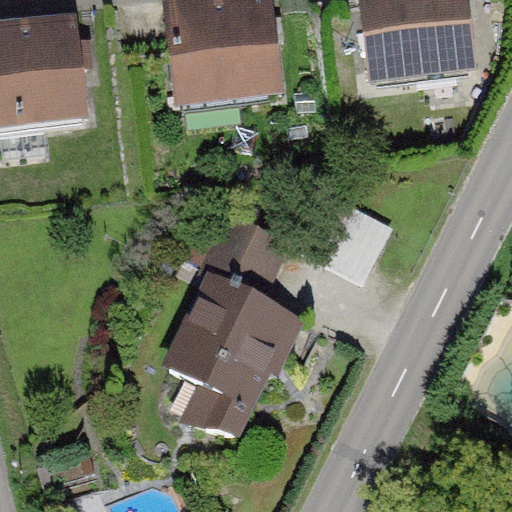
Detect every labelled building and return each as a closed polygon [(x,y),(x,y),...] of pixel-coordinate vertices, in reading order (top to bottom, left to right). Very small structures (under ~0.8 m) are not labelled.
[(276,0),(255,0),(169,11),(183,117),(289,103),(276,0)] [(472,0),(360,0),(374,98),(484,82),(472,0)] [(84,20),(0,32),(0,138),(99,125),(84,20)] [(333,269),(377,283),(396,223),(352,209),(333,269)] [(294,256),(228,222),(202,271),(219,280),(169,376),(212,399),(197,427),(248,454),(313,330),(267,307),(294,256)]
